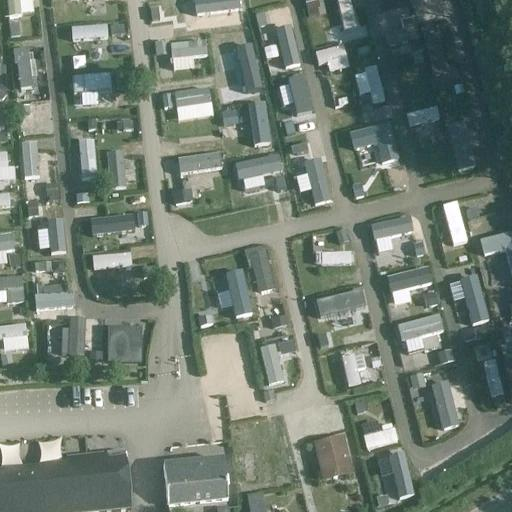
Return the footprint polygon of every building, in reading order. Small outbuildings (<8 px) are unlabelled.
[(17,0),(6,0),(9,20),(20,19),(17,0)] [(348,0),(335,0),(343,33),(355,31),(348,0)] [(406,0),(388,0),(380,2),(383,14),(408,8),(406,0)] [(244,33),(237,2),(224,4),(226,14),(213,17),(218,39),(244,33)] [(446,77),(433,27),(420,31),(432,81),(446,77)] [(107,41),(106,29),(70,31),(71,44),(107,41)] [(386,50),(416,43),(413,30),(383,37),(386,50)] [(233,42),(242,78),(256,74),(247,39),(233,42)] [(169,47),(170,63),(206,59),(205,44),(169,47)] [(345,61),(343,48),(313,55),(317,68),(345,61)] [(32,90),(27,51),(12,53),(13,67),(16,67),(19,92),(32,90)] [(268,79),(300,69),(297,57),(264,66),(268,79)] [(383,103),(375,69),(363,72),(372,106),(383,103)] [(208,92),(174,97),(176,112),(210,107),(208,92)] [(312,115),(309,103),(276,110),(279,123),(312,115)] [(435,110),(405,117),(408,130),(437,122),(435,110)] [(273,122),(232,126),(233,140),(274,136),(273,122)] [(353,159),(365,156),(357,127),(346,130),(353,159)] [(457,170),(470,167),(461,127),(447,130),(457,170)] [(93,144),(77,145),(81,183),(96,181),(93,144)] [(35,145),(20,147),(23,182),(38,180),(35,145)] [(119,148),(107,149),(110,190),(122,189),(119,148)] [(371,151),(377,179),(389,176),(383,148),(371,151)] [(179,178),(221,172),(219,157),(176,163),(179,178)] [(239,163),(241,177),(279,172),(277,158),(239,163)] [(305,208),(317,205),(311,174),(299,176),(305,208)] [(0,198),(0,210),(9,210),(8,197),(0,198)] [(442,209),(452,249),(466,245),(455,206),(442,209)] [(400,216),(389,218),(394,242),(405,240),(400,216)] [(91,235),(126,232),(125,220),(90,223),(91,235)] [(33,261),(62,258),(60,246),(45,247),(44,229),(30,230),(33,261)] [(511,283),(511,282),(511,234),(479,243),(482,258),(504,252),(511,283)] [(0,269),(13,269),(12,245),(0,246),(0,269)] [(264,253),(248,258),(257,296),(273,292),(264,253)] [(320,256),(320,268),(350,267),(350,255),(320,256)] [(93,272),(130,269),(130,257),(91,260),(93,272)] [(238,261),(224,265),(238,317),(252,313),(238,261)] [(398,283),(401,295),(430,288),(428,276),(398,283)] [(23,305),(21,280),(0,281),(0,295),(5,295),(6,307),(23,305)] [(474,329),(485,326),(477,292),(465,295),(474,329)] [(35,314),(72,310),(72,296),(34,298),(35,314)] [(401,346),(441,335),(438,318),(396,329),(401,346)] [(69,320),(67,359),(83,359),(85,321),(69,320)] [(0,330),(0,342),(25,340),(24,328),(0,330)] [(338,337),(341,349),(369,342),(367,330),(338,337)] [(212,376),(242,370),(236,339),(206,345),(212,376)] [(268,388),(282,385),(274,348),(259,352),(268,388)] [(347,390),(360,387),(352,358),(341,361),(347,390)] [(482,366),(490,400),(502,398),(494,364),(482,366)] [(215,422),(256,414),(249,374),(208,382),(215,422)] [(447,398),(436,400),(443,431),(455,428),(447,398)] [(362,440),(366,453),(396,444),(393,432),(362,440)] [(323,484),(353,476),(344,437),(314,444),(323,484)] [(257,484),(254,445),(241,446),(245,484),(257,484)] [(166,509),(226,502),(220,451),(198,454),(200,465),(161,469),(166,509)] [(64,461),(65,467),(0,474),(0,511),(129,511),(125,461),(83,465),(82,459),(64,461)] [(405,502),(416,497),(401,459),(390,464),(405,502)] [(246,498),(248,511),(264,511),(262,495),(246,498)]
